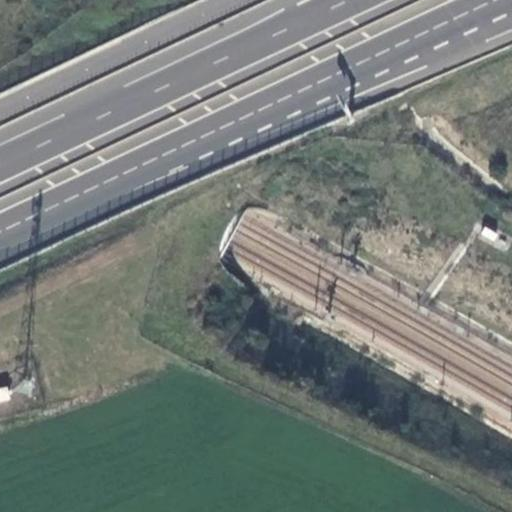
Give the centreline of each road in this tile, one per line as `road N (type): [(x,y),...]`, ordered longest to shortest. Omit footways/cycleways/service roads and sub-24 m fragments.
road 1 (trunk): [(0,231),(495,0)]
road 2 (trunk): [(349,0),(0,164)]
road 3 (unclassified): [(226,0),(0,106)]
